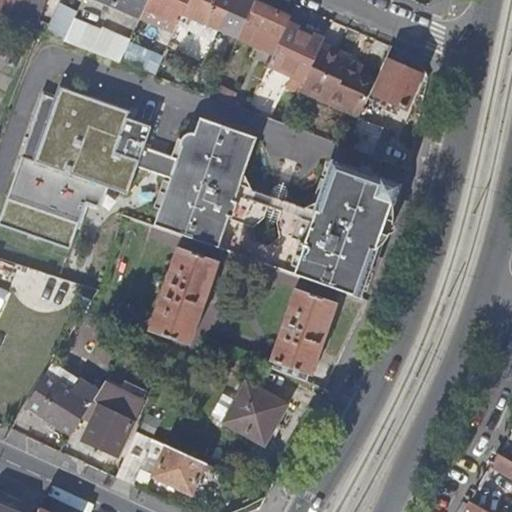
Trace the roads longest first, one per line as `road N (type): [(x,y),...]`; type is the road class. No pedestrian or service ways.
road 1 (primary): [(472,52),(457,164),(391,362),(305,511)]
road 2 (primary): [(387,511),(483,292)]
road 3 (residential): [(349,0),(472,52)]
road 4 (tertiary): [(110,511),(0,461)]
